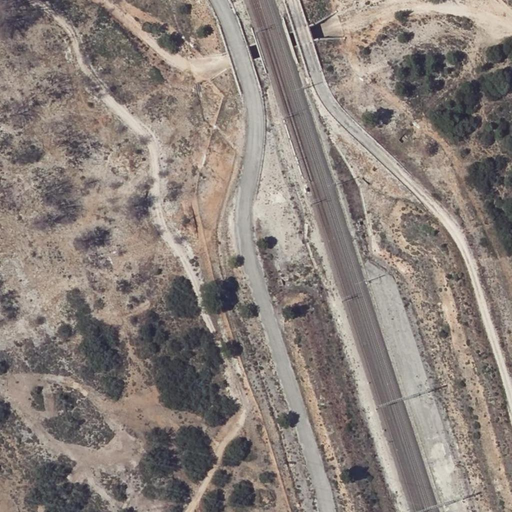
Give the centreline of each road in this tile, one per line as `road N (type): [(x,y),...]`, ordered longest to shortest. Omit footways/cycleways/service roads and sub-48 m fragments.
road 1 (track): [(189,511),(236,423),(236,392),(188,268),(159,219),(145,137),(91,79),(65,24),(31,0)]
road 2 (track): [(101,0),(190,66),(417,9),(462,10),(511,26)]
